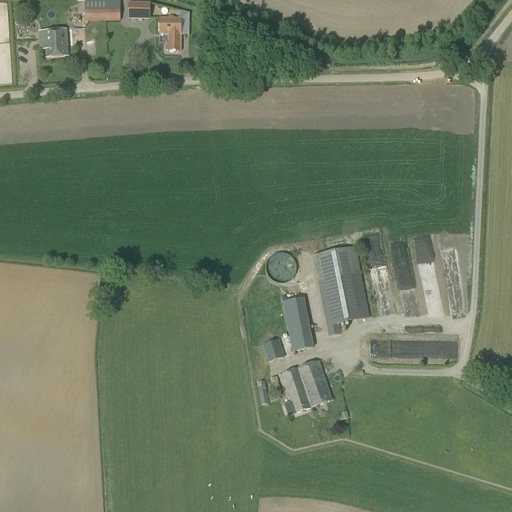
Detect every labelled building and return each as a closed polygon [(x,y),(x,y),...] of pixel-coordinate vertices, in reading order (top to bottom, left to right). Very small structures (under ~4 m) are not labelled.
[(84,0),(85,22),(120,22),(121,2),(106,2),(106,0),(84,0)] [(150,21),(150,4),(128,4),(128,21),(150,21)] [(161,19),(160,34),(169,35),(169,44),(166,44),(166,50),(169,50),(169,51),(180,51),(181,35),(181,19),(161,19)] [(46,39),(39,40),(40,51),(48,50),(48,58),(57,58),(67,57),(67,46),(68,46),(67,30),(56,31),(45,32),(45,33),(46,39)] [(331,337),(341,335),(339,326),(370,319),(355,249),(313,257),(331,337)] [(292,353),(312,349),(303,300),(283,304),(292,353)] [(268,364),(284,359),(279,341),(262,346),(268,364)] [(333,401),(319,363),(282,375),(291,403),(284,405),(288,416),(333,401)] [(274,396),(281,394),(276,378),(270,380),(274,396)] [(261,407),(269,405),(264,383),(257,384),(261,407)]
